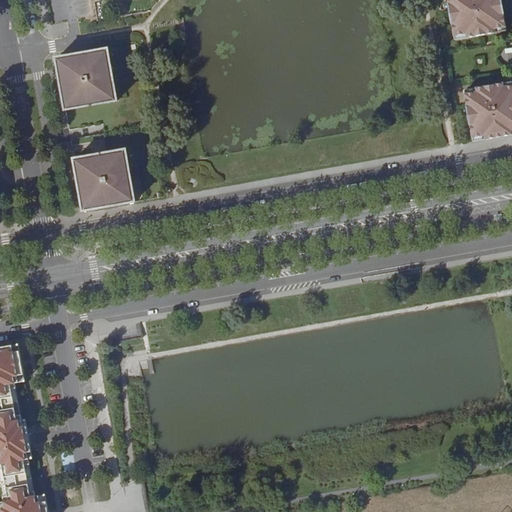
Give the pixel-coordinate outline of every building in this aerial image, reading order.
[(88,0),(74,0),(77,14),(91,12),(88,0)] [(448,0),(455,36),(467,34),(468,38),(495,34),(494,29),(506,27),(503,8),(499,9),(498,3),(502,3),(501,0),(448,0)] [(62,89),(66,111),(85,107),(85,103),(98,101),(99,105),(118,101),(116,89),(113,90),(112,84),(115,84),(112,67),(109,67),(109,61),(111,61),(109,49),(89,53),(86,58),(87,63),(81,64),(80,59),(76,55),(56,59),(60,80),(64,81),(65,86),(62,89)] [(86,58),(89,53),(76,55),(80,59),(81,64),(87,63),(86,58)] [(487,140),(511,135),(511,130),(511,86),(505,88),(504,84),(477,88),(478,92),(466,94),(473,137),(486,135),(487,140)] [(80,190),(84,211),(103,208),(103,204),(116,201),(117,205),(136,202),(134,190),(131,191),(130,185),(133,184),(130,168),(127,168),(126,162),(129,162),(127,151),(107,155),(104,160),(105,164),(99,165),(98,161),(94,157),(74,160),(78,181),(81,183),(82,187),(80,190)] [(107,155),(94,157),(98,161),(99,165),(105,164),(104,160),(107,155)] [(13,353),(12,346),(0,348),(0,386),(14,384),(18,383),(17,377),(24,376),(22,366),(20,367),(19,361),(21,361),(20,352),(13,353)] [(3,503),(35,497),(34,492),(29,493),(25,467),(30,466),(29,460),(27,454),(31,453),(26,428),(23,428),(22,421),(21,416),(16,417),(11,390),(15,389),(14,384),(0,386),(0,470),(2,471),(7,496),(2,497),(3,503)] [(21,416),(15,389),(11,390),(16,417),(21,416)] [(34,492),(30,466),(25,467),(29,493),(34,492)] [(45,511),(46,511),(48,511),(46,502),(40,504),(39,497),(35,497),(3,503),(0,503),(0,504),(1,510),(0,510),(0,511),(45,511)]
